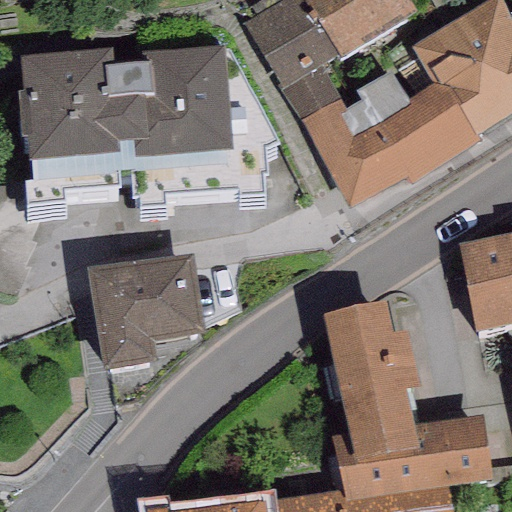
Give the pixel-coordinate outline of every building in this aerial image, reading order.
[(301,0),(292,0),(243,27),(302,123),(339,101),(321,73),(337,64),(301,0)] [(301,0),(337,64),(415,21),(406,3),(411,0),(301,0)] [(498,2),(412,53),(432,88),(442,82),(476,140),(511,119),(511,28),(509,20),(498,2)] [(111,60),(22,69),(31,194),(27,194),(28,219),(66,217),(64,206),(120,201),(120,188),(131,186),(132,212),(139,212),(139,223),(167,221),(165,210),(238,203),(238,208),(264,207),(260,186),(266,186),(262,159),(277,152),(228,58),(110,66),(111,60)] [(302,123),(299,124),(350,213),(406,182),(408,187),(479,146),(476,140),(442,82),(432,88),(407,102),(390,73),(354,93),(360,104),(346,112),(339,101),(302,123)] [(511,231),(511,232),(511,236),(511,241),(458,253),(476,340),(511,332),(511,231)] [(192,261),(88,275),(102,380),(155,373),(153,353),(203,347),(192,261)] [(385,312),(324,323),(345,445),(411,433),(405,399),(419,396),(409,341),(391,344),(385,312)] [(345,445),(329,447),(338,498),(341,511),(444,493),(491,484),(479,421),(411,433),(345,445)] [(448,511),(444,493),(341,511),(338,498),(244,511),(448,511)]
